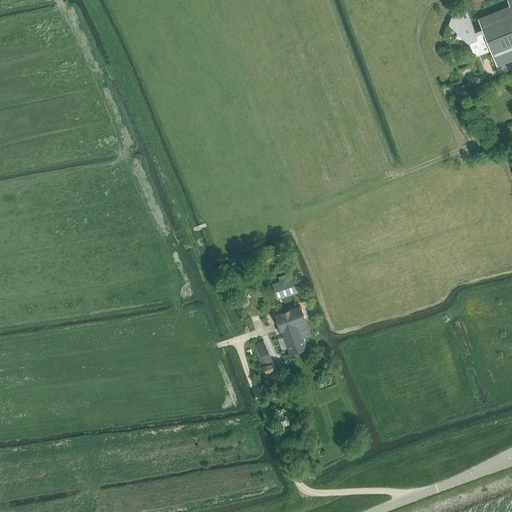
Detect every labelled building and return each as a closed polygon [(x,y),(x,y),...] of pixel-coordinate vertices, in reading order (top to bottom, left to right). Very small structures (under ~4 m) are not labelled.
[(509,7),(478,19),(482,30),(489,48),(497,66),(511,60),(511,0),(509,0),(507,1),(509,7)] [(453,17),(450,23),(468,39),(473,51),(474,51),(474,50),(479,48),(480,51),(480,52),(489,48),(482,30),(475,32),(467,11),(453,17)] [(299,291),(295,277),(290,279),(279,282),(272,284),(277,298),(299,291)] [(239,299),(238,302),(240,305),(244,306),(247,304),(248,300),(246,297),(242,297),(239,299)] [(275,315),(290,353),(307,346),(304,337),(311,334),(300,306),(275,315)] [(253,345),(266,373),(276,369),(263,340),(253,345)]
